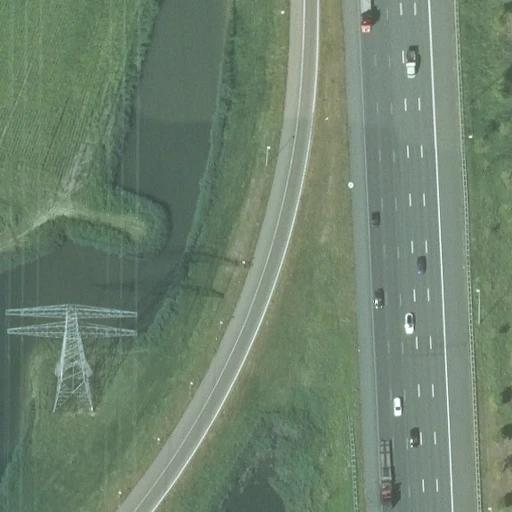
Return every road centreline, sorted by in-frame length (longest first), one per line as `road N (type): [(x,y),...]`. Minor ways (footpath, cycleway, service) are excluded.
road 1 (motorway): [(310,0),(301,136),(273,263),(228,375),(142,511)]
road 2 (motorway): [(394,0),(416,511)]
road 3 (track): [(0,237),(64,214),(121,222),(145,235)]
